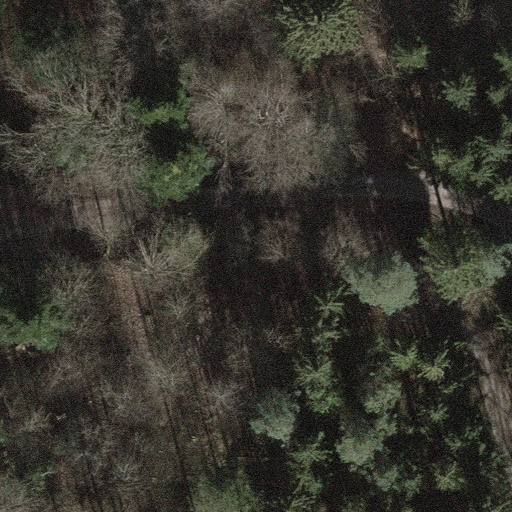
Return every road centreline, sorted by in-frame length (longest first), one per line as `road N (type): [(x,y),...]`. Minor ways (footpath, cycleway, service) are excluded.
road 1 (track): [(511,225),(335,186),(0,241)]
road 2 (track): [(511,464),(463,297),(335,186)]
